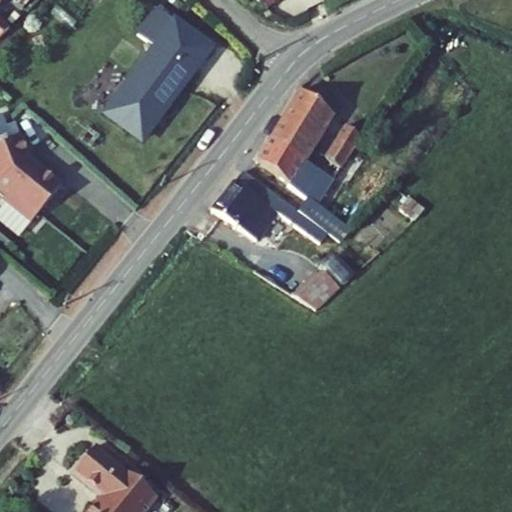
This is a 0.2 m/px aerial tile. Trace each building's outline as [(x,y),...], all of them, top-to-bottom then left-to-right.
[(15,0),(32,14),(44,0),(15,0)] [(170,68),(122,128),(155,155),(224,68),(172,26),(151,53),(170,68)] [(0,27),(0,48),(10,37),(0,27)] [(286,133),(320,157),(348,115),(315,91),(286,133)] [(355,163),(374,134),(360,125),(341,154),(355,163)] [(37,146),(0,159),(0,178),(3,186),(7,185),(10,194),(22,204),(22,210),(47,231),(77,197),(57,180),(55,178),(53,180),(44,172),(46,170),(37,146)] [(334,268),(305,294),(331,310),(356,288),(334,268)] [(107,480),(80,511),(137,511),(163,482),(102,430),(80,456),(107,480)]
